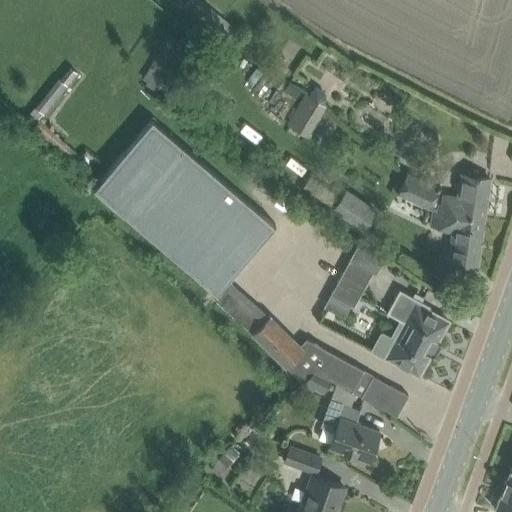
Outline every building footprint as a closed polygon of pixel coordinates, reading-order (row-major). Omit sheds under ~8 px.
[(47,115),(82,78),(73,69),(38,106),(47,115)] [(316,87),(309,99),(321,106),(325,98),(324,93),(316,87)] [(321,106),(309,99),(291,127),(306,137),(324,108),(321,106)] [(93,188),(216,293),(275,224),(152,118),(93,188)] [(407,173),(398,192),(430,207),(439,188),(407,173)] [(489,178),(470,175),(462,174),(458,198),(445,196),(443,205),(439,204),(438,211),(438,212),(483,221),(489,178)] [(342,188),(339,193),(331,205),(362,224),(372,207),(342,188)] [(477,264),(483,221),(438,212),(438,211),(434,211),(432,226),(454,229),(450,260),(477,264)] [(354,306),(373,272),(349,259),(331,293),(354,306)] [(216,300),(228,310),(232,306),(243,293),(231,283),(216,300)] [(387,313),(404,322),(385,357),(419,375),(430,355),(435,358),(443,343),(438,340),(449,320),(428,309),(430,305),(400,289),(387,313)] [(364,369),(307,338),(299,345),(269,314),(264,319),(252,308),(256,304),(243,293),(232,306),(228,310),(252,331),(301,381),(312,371),(314,370),(329,379),(397,415),(408,394),(391,385),(364,370),(364,369)] [(300,382),(322,393),(329,379),(314,370),(312,371),(301,381),(300,382)] [(360,409),(330,398),(320,425),(335,431),(329,445),(369,460),(380,431),(356,422),(360,409)] [(315,472),(320,457),(290,446),(285,461),(315,472)] [(344,487),(325,480),(313,475),(299,511),(330,511),(334,504),(337,505),(344,487)] [(504,511),(511,511),(511,476),(508,475),(495,508),(504,511)]
